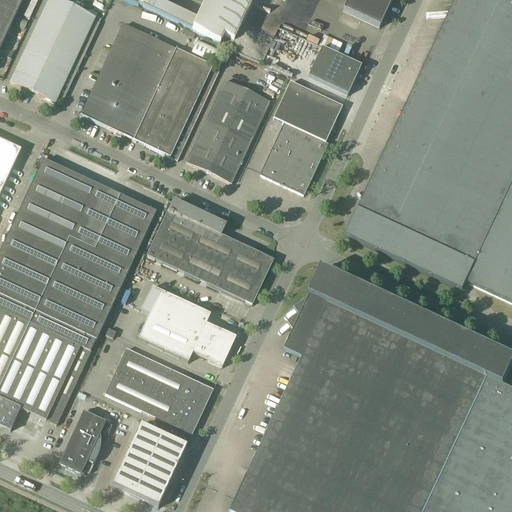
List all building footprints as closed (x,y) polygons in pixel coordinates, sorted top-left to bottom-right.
[(0,0),(0,49),(22,0),(0,0)] [(50,0),(48,0),(39,22),(89,46),(99,25),(94,22),(95,21),(50,0)] [(206,0),(197,21),(192,32),(220,45),(224,36),(234,41),(252,0),(206,0)] [(379,29),(392,0),(348,0),(343,12),(379,29)] [(349,231),(346,239),(463,294),(463,293),(467,289),(469,287),(471,287),(511,306),(511,0),(457,0),(358,211),(349,231)] [(39,22),(25,51),(62,68),(61,71),(75,77),(89,46),(39,22)] [(110,51),(164,76),(176,51),(175,50),(175,51),(122,26),(110,51)] [(197,41),(190,56),(218,68),(225,54),(197,41)] [(361,68),(321,49),(308,78),(347,97),(361,68)] [(25,51),(10,84),(27,92),(38,97),(55,106),(56,104),(61,106),(75,77),(61,71),(62,68),(25,51)] [(110,51),(98,77),(125,90),(152,102),(164,76),(110,51)] [(219,71),(176,51),(164,76),(152,102),(150,106),(187,123),(170,159),(177,162),(219,71)] [(98,77),(80,117),(106,129),(125,90),(98,77)] [(224,84),(185,165),(231,186),(269,105),(224,84)] [(273,120),(283,125),(259,177),(303,198),(327,146),(325,145),(342,108),(290,84),(273,120)] [(133,142),(150,106),(152,102),(125,90),(106,129),(133,142)] [(150,106),(133,142),(170,159),(187,123),(150,106)] [(0,142),(0,193),(20,152),(0,142)] [(155,214),(42,162),(0,252),(0,428),(10,433),(20,411),(56,427),(91,354),(90,353),(95,342),(96,342),(127,275),(155,214)] [(167,214),(147,258),(159,264),(251,308),(272,263),(260,257),(220,239),(222,235),(224,237),(226,233),(223,232),(225,228),(173,204),(168,214),(167,214)] [(284,352),(302,360),(230,511),(511,511),(511,391),(511,392),(511,390),(511,378),(509,377),(511,369),(511,358),(322,270),(310,297),(310,298),(294,309),(299,315),(287,323),(294,332),(284,352)] [(151,289),(140,313),(149,317),(229,355),(236,340),(222,333),(206,326),(210,317),(160,293),(151,289)] [(149,317),(137,341),(187,365),(192,356),(207,363),(221,370),(229,355),(149,317)] [(112,340),(114,337),(115,334),(108,331),(105,337),(112,340)] [(191,437),(212,392),(126,352),(104,397),(191,437)] [(79,482),(83,472),(90,475),(94,467),(92,466),(96,460),(112,427),(83,414),(56,471),(79,482)] [(185,449),(139,428),(112,490),(157,510),(185,449)]
